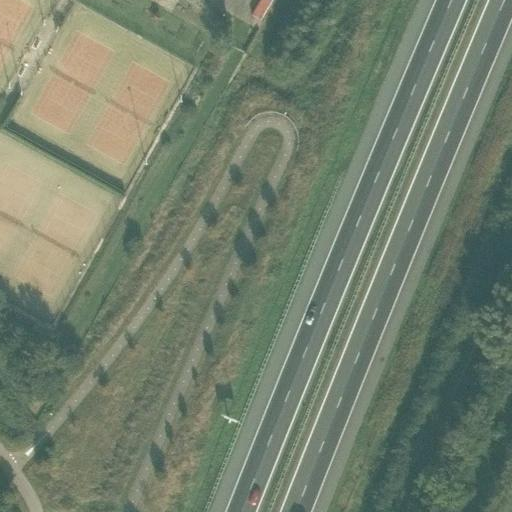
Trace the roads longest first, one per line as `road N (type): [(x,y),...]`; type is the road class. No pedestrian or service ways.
road 1 (motorway): [(450,0),(242,511)]
road 2 (motorway): [(297,511),(504,0)]
